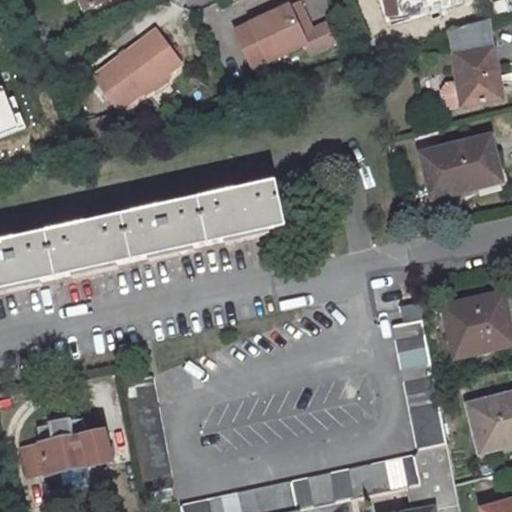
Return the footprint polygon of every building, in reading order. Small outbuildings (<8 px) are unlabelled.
[(81,0),(89,15),(121,0),(81,0)] [(303,4),(293,9),(307,37),(316,32),(303,4)] [(256,26),(240,34),(257,71),(310,46),(314,55),(338,44),(330,26),(316,32),(307,37),(293,9),(278,16),(256,26)] [(276,11),(254,21),(256,26),(278,16),(276,11)] [(432,17),(372,37),(377,54),(437,35),(432,17)] [(493,18),(453,30),(467,102),(507,96),(493,18)] [(161,31),(99,76),(123,109),(185,63),(161,31)] [(0,100),(0,131),(10,128),(0,100)] [(110,113),(92,129),(102,141),(121,124),(110,113)] [(495,138),(427,151),(435,196),(503,184),(495,138)] [(281,177),(0,239),(0,286),(31,280),(114,262),(197,243),(263,229),(291,222),(281,177)] [(511,331),(505,292),(447,304),(457,353),(511,341),(511,331)] [(410,317),(393,320),(420,444),(449,437),(421,298),(407,301),(410,317)] [(155,371),(126,376),(148,503),(178,497),(155,371)] [(511,392),(480,400),(490,448),(511,443),(511,392)] [(46,440),(28,443),(34,474),(116,458),(110,427),(92,431),(89,414),(43,423),(46,440)] [(407,484),(412,511),(461,500),(449,437),(420,444),(417,454),(423,481),(407,484)] [(417,454),(182,501),(183,511),(274,511),(300,507),(407,484),(423,481),(417,454)] [(412,511),(407,511),(463,511),(461,500),(412,511)]
